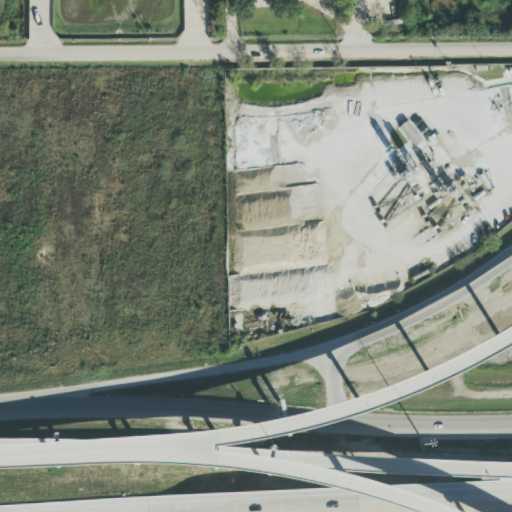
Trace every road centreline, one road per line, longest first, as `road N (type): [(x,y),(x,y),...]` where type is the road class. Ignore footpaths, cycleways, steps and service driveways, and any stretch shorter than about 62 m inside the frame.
road 1 (primary): [(511,417),(0,407)]
road 2 (residential): [(0,52),(511,47)]
road 3 (motorway): [(469,511),(364,479),(241,458),(141,450),(0,458)]
road 4 (motorway): [(511,332),(331,415),(141,450)]
road 5 (motorway): [(511,471),(183,450)]
road 6 (primary): [(352,343),(45,404)]
road 7 (secondary): [(511,252),(352,343)]
road 8 (motorway): [(183,450),(0,450)]
road 9 (motorway): [(511,503),(336,511)]
